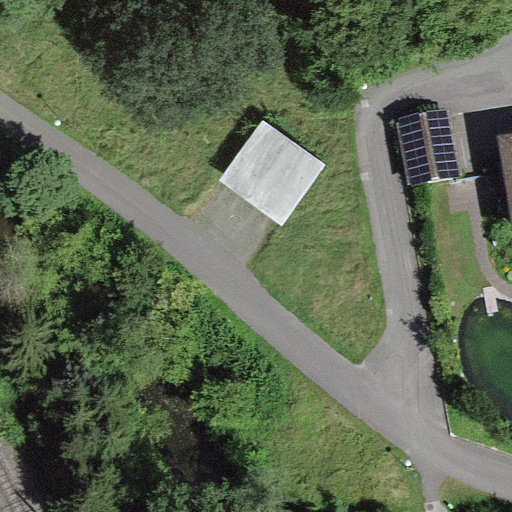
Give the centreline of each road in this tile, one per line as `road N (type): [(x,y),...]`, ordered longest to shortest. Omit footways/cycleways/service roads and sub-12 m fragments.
road 1 (residential): [(0,112),(110,187),(426,445)]
road 2 (residential): [(426,445),(375,163),(377,112),(386,102),(511,60)]
